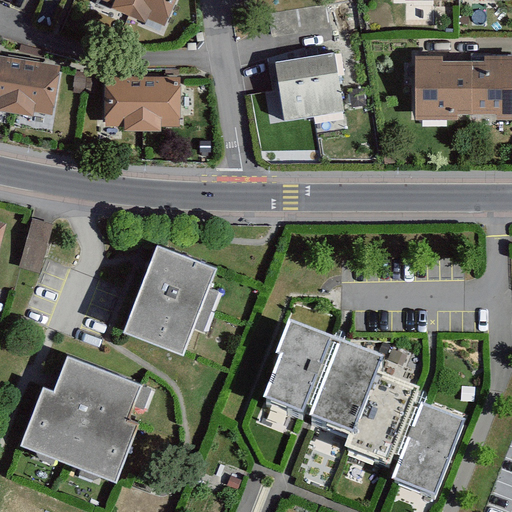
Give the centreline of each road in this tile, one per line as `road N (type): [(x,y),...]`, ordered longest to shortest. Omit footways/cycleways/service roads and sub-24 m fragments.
road 1 (tertiary): [(511,196),(244,197)]
road 2 (tertiary): [(244,197),(113,190),(0,171)]
road 3 (residential): [(244,197),(210,0)]
